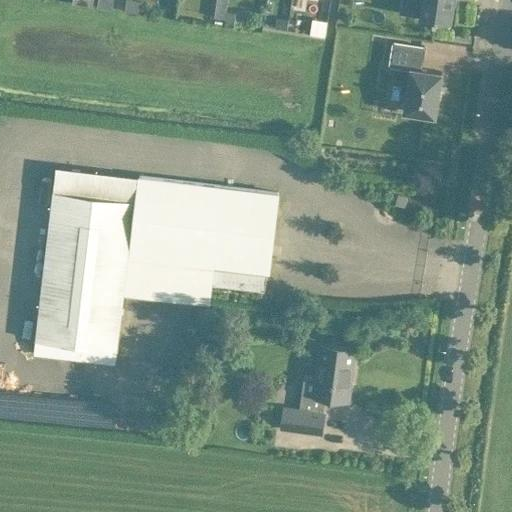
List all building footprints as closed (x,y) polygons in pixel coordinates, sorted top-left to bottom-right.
[(422,0),(420,16),(450,21),(453,0),(422,0)] [(140,13),(142,3),(128,1),(126,11),(140,13)] [(226,13),(224,26),(232,27),(234,14),(226,13)] [(325,39),(343,40),(345,21),(326,20),(325,39)] [(394,42),(390,65),(411,68),(404,110),(436,115),(442,72),(421,68),(425,46),(394,42)] [(277,192),(139,176),(136,199),(54,189),(37,337),(117,346),(123,294),(192,302),(206,304),(209,284),(263,291),(266,272),(267,272),(277,192)] [(394,203),(404,206),(407,196),(397,193),(394,203)] [(354,349),(324,345),(319,378),(304,376),(299,409),(283,407),(280,427),(320,433),(323,413),(321,413),(323,397),(347,400),(354,349)] [(170,408),(171,396),(147,396),(146,407),(170,408)]
